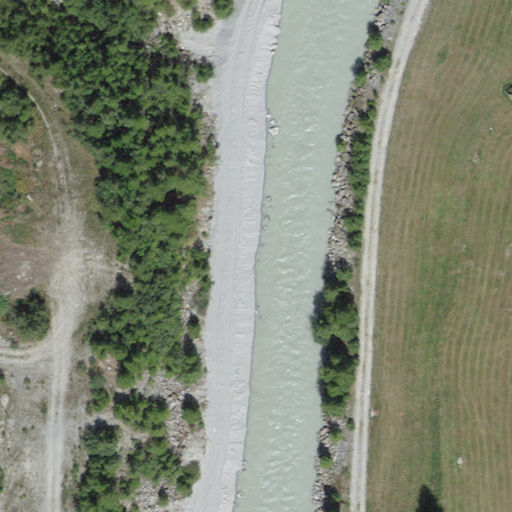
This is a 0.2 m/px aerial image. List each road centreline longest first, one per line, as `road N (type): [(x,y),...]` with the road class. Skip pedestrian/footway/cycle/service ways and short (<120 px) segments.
road 1 (track): [(421,0),(390,85),(376,167),(358,511)]
road 2 (track): [(66,219),(52,511)]
